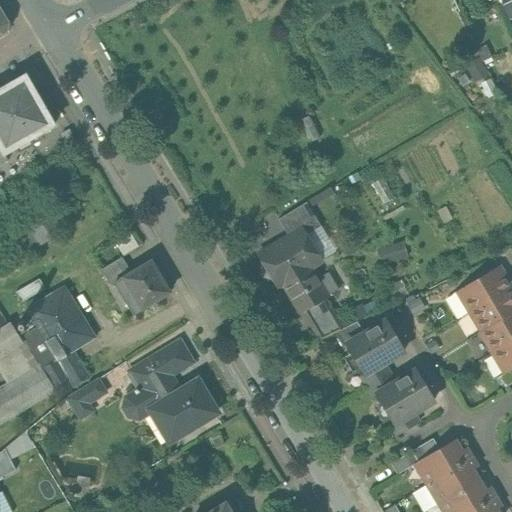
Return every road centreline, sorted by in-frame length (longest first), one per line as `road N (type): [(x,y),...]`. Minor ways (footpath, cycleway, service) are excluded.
road 1 (residential): [(49,35),(338,511)]
road 2 (residential): [(511,489),(471,423),(511,398)]
